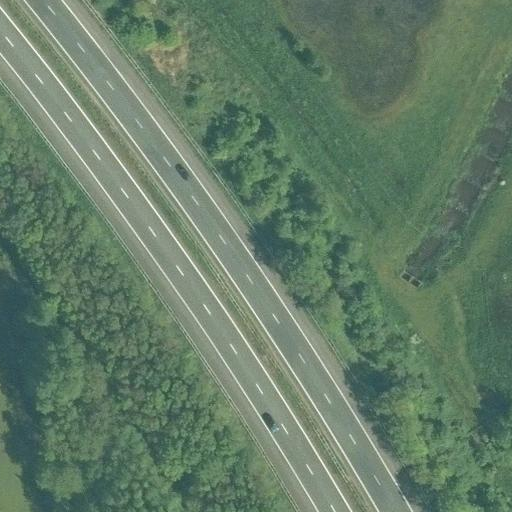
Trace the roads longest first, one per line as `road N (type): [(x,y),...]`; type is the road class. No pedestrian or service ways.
road 1 (motorway): [(394,511),(201,209),(40,0)]
road 2 (motorway): [(0,33),(175,266),(334,511)]
